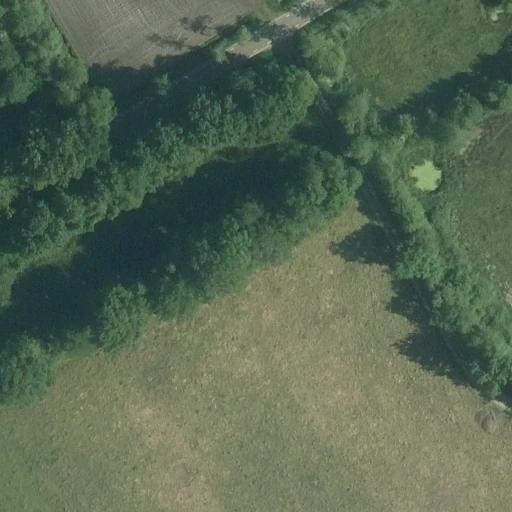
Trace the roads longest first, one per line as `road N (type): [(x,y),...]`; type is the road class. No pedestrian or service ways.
road 1 (track): [(254,3),(281,26),(468,376),(511,406)]
road 2 (unclassified): [(0,195),(321,0)]
